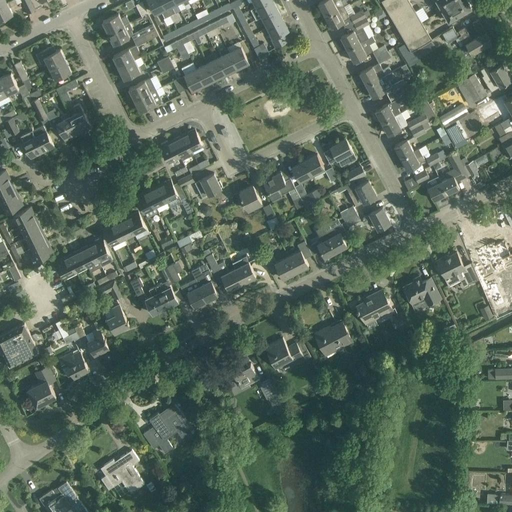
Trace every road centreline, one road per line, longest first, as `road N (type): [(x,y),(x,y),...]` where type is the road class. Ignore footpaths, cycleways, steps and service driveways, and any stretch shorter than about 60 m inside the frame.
road 1 (residential): [(23,465),(219,331),(415,230)]
road 2 (residential): [(353,111),(234,173),(200,106)]
road 3 (residential): [(67,14),(128,142)]
road 4 (residential): [(415,230),(353,111)]
road 5 (residential): [(200,106),(318,45)]
road 6 (residential): [(33,169),(41,184),(79,184),(109,170),(128,142)]
